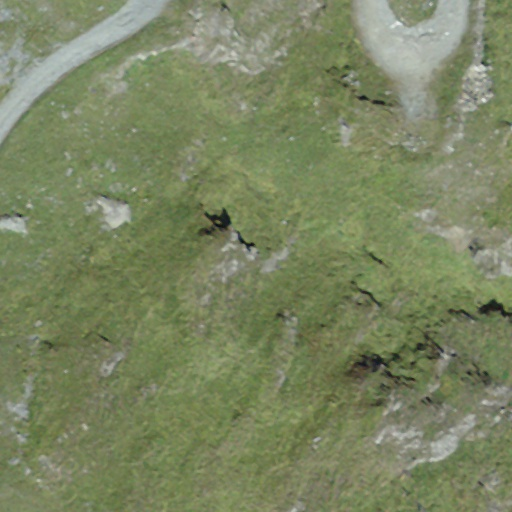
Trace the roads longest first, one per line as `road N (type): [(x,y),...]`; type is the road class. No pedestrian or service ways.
road 1 (track): [(148,0),(44,74),(0,122)]
road 2 (track): [(452,0),(435,40),(408,48),(384,38),(371,0)]
